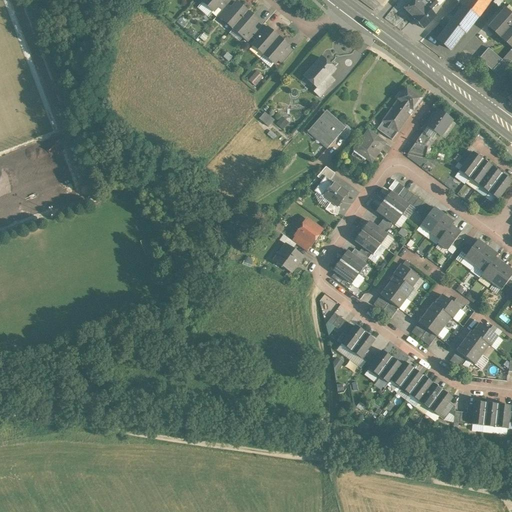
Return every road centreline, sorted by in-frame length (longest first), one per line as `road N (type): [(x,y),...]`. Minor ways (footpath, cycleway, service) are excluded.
road 1 (residential): [(391,157),(322,257),(320,284),(447,379),(511,392)]
road 2 (track): [(0,411),(324,461)]
road 3 (secondary): [(511,130),(341,0)]
road 4 (track): [(324,461),(511,495)]
road 5 (track): [(320,284),(314,308),(330,400),(324,461)]
road 6 (residential): [(391,157),(496,234)]
